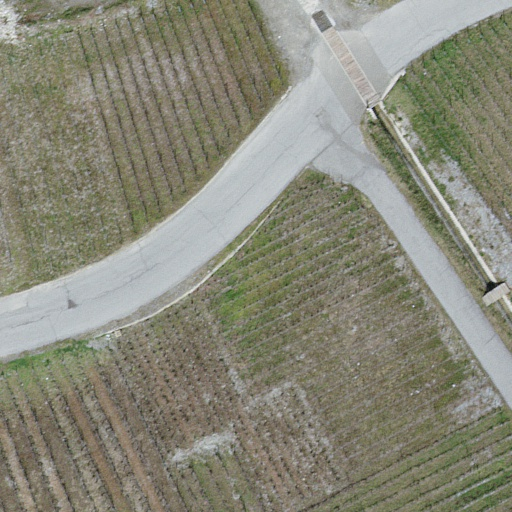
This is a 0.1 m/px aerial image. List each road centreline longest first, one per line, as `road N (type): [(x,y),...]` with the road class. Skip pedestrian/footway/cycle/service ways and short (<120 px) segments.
road 1 (unclassified): [(318,111),(161,262),(101,294),(0,326)]
road 2 (unclassified): [(318,111),(511,380)]
road 3 (unclassified): [(460,0),(392,38),(318,111)]
